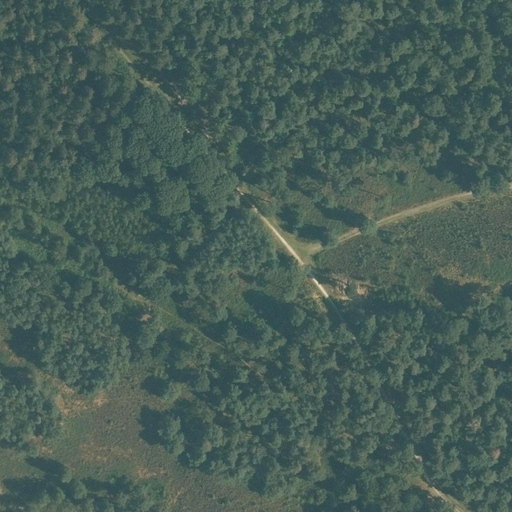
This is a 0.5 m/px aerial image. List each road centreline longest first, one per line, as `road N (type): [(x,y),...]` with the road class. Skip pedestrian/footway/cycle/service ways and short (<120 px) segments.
road 1 (track): [(293,254),(361,343),(435,492)]
road 2 (track): [(240,192),(112,34),(97,0)]
road 3 (track): [(511,186),(443,199),(293,254)]
